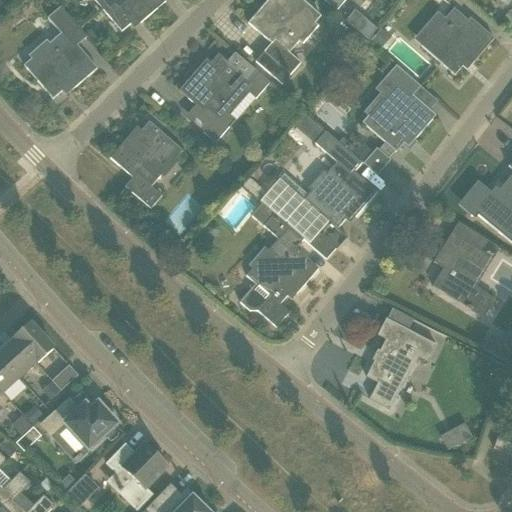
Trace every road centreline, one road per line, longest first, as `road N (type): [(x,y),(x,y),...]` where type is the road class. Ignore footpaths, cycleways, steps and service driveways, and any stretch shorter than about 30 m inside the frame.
road 1 (residential): [(280,379),(511,73)]
road 2 (residential): [(0,249),(262,511)]
road 3 (residential): [(280,379),(44,171)]
road 4 (residential): [(44,171),(216,0)]
road 5 (residential): [(443,511),(280,379)]
